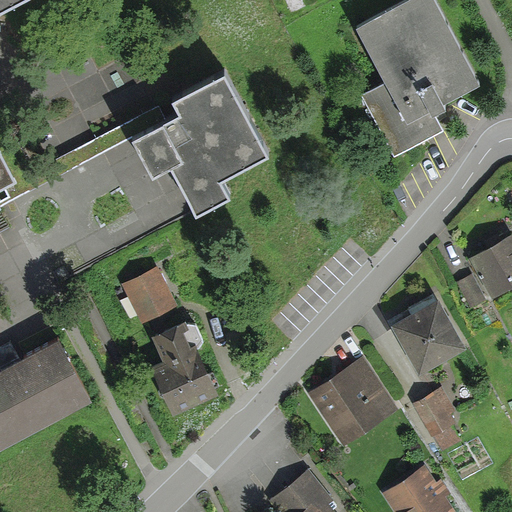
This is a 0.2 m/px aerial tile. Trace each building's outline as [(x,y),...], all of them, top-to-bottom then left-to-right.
[(0,0),(0,26),(1,26),(0,24),(0,7),(13,0),(0,0)] [(479,85),(434,0),(407,0),(357,27),(386,82),(364,93),(396,154),(432,135),(445,129),(437,115),(447,110),(444,104),(479,85)] [(180,119),(169,125),(135,142),(132,143),(153,181),(172,171),(194,212),(197,218),(229,202),(220,185),(269,159),(227,77),(173,105),(180,119)] [(0,203),(23,193),(15,178),(0,150),(0,142),(17,134),(0,104),(0,203)] [(132,137),(135,142),(169,125),(158,105),(15,178),(23,193),(132,137)] [(511,233),(471,257),(495,299),(511,288),(511,233)] [(161,266),(125,283),(144,323),(180,307),(161,266)] [(439,299),(394,323),(420,373),(445,360),(465,349),(439,299)] [(183,320),(156,331),(169,366),(156,371),(173,415),(222,396),(203,348),(196,351),(183,320)] [(0,447),(98,394),(60,327),(0,359),(0,447)] [(364,354),(309,391),(346,446),(401,409),(364,354)] [(440,388),(412,405),(427,429),(431,426),(446,450),(465,439),(454,422),(459,419),(440,388)] [(456,511),(428,465),(386,491),(399,511),(456,511)] [(341,506),(311,469),(270,502),(278,511),(338,511),(337,509),(341,506)]
